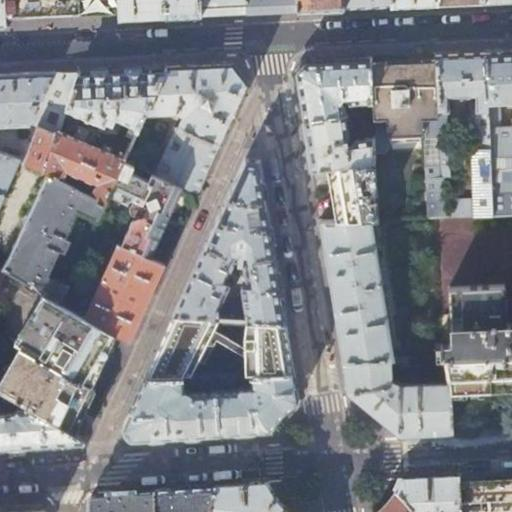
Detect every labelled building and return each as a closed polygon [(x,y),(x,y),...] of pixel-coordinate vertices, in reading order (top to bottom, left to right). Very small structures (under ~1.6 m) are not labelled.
[(5,0),(6,12),(117,7),(119,6),(118,0),(5,0)] [(118,0),(119,6),(119,19),(164,17),(163,0),(118,0)] [(200,0),(163,0),(164,17),(201,15),(200,0)] [(200,0),(201,15),(203,15),(246,13),(245,0),(200,0)] [(260,0),(261,12),(298,10),(297,0),(260,0)] [(297,0),(298,10),(344,8),(343,0),(297,0)] [(343,0),(344,8),(391,6),(390,0),(343,0)] [(511,49),(486,51),(489,127),(500,127),(499,101),(511,99),(511,49)] [(463,52),(435,53),(440,115),(440,117),(447,116),(447,110),(449,110),(449,94),(477,93),(477,101),(471,102),(475,203),(475,214),(493,214),(489,127),(486,51),(463,52)] [(423,116),(440,115),(435,53),(407,55),(408,67),(415,67),(416,92),(420,116),(423,116)] [(371,56),(373,107),(373,112),(373,118),(395,117),(393,55),(371,56)] [(367,108),(373,107),(371,56),(306,60),(296,71),(304,120),(346,113),(345,104),(340,101),(343,97),(352,103),(367,102),(367,108)] [(166,66),(146,111),(177,109),(184,113),(156,174),(158,175),(161,176),(184,187),(197,193),(229,124),(248,83),(232,63),(184,65),(166,66)] [(117,69),(80,70),(58,130),(68,134),(76,111),(104,124),(109,113),(131,123),(125,135),(124,135),(115,155),(125,159),(146,111),(166,66),(117,69)] [(61,71),(56,72),(31,123),(39,123),(58,130),(80,70),(61,71)] [(6,74),(0,74),(0,124),(29,123),(31,123),(56,72),(6,74)] [(346,113),(304,120),(312,168),(330,165),(375,158),(374,129),(368,129),(368,136),(355,138),(348,145),(347,139),(350,136),(346,113)] [(440,117),(440,115),(423,116),(427,216),(475,214),(475,203),(456,204),(456,189),(443,190),(442,175),(449,174),(447,116),(440,117)] [(427,216),(423,116),(420,116),(395,117),(373,118),(374,129),(375,158),(377,218),(427,216)] [(31,123),(29,123),(25,164),(44,172),(44,170),(58,130),(39,123),(31,123)] [(511,125),(500,127),(489,127),(493,214),(511,213),(511,125)] [(115,155),(68,134),(58,130),(44,170),(46,172),(63,180),(67,171),(72,173),(70,177),(78,180),(79,177),(95,184),(90,196),(92,198),(92,196),(106,203),(109,194),(125,159),(115,155)] [(0,192),(4,194),(22,156),(0,149),(0,192)] [(223,208),(205,246),(226,253),(222,262),(232,266),(234,262),(235,253),(245,254),(244,262),(245,268),(256,266),(255,258),(276,255),(260,160),(246,158),(223,208)] [(377,218),(375,158),(330,165),(340,219),(371,218),(377,218)] [(156,174),(125,159),(109,194),(138,207),(121,245),(152,258),(184,187),(161,176),(158,175),(156,174)] [(82,191),(63,180),(46,172),(2,267),(43,291),(62,302),(65,293),(70,283),(48,273),(59,249),(64,251),(70,238),(65,235),(77,210),(98,220),(106,203),(92,196),(92,198),(90,196),(82,191)] [(371,218),(340,219),(320,220),(343,360),(391,358),(393,358),(371,218)] [(152,258),(121,245),(119,244),(86,316),(117,334),(130,341),(158,279),(165,264),(152,258)] [(226,279),(232,266),(222,262),(226,253),(205,246),(174,315),(219,318),(220,305),(231,283),(231,282),(230,281),(229,280),(226,279)] [(287,321),(276,255),(255,258),(256,266),(245,268),(247,283),(243,283),(242,283),(242,284),(242,285),(247,319),(287,321)] [(2,267),(0,265),(0,332),(15,341),(43,291),(2,267)] [(444,355),(451,382),(451,391),(511,387),(511,323),(506,324),(504,285),(449,287),(452,343),(439,344),(439,342),(435,343),(435,356),(444,355)] [(69,306),(62,302),(43,291),(15,341),(21,345),(93,386),(116,335),(117,334),(86,316),(69,306)] [(72,297),(65,293),(62,302),(69,306),(72,297)] [(247,319),(219,318),(174,315),(146,377),(184,375),(192,375),(214,374),(225,374),(240,374),(253,373),(258,373),(295,372),(287,321),(247,319)] [(71,431),(93,386),(21,345),(0,380),(0,389),(24,403),(71,431)] [(391,358),(343,360),(348,392),(373,412),(399,433),(453,431),(451,391),(451,382),(403,384),(391,379),(391,358)] [(295,372),(258,373),(253,373),(253,385),(251,387),(241,387),(239,389),(216,391),(219,432),(246,430),(271,429),(273,425),(277,419),(283,412),(287,408),(293,403),(299,400),(295,372)] [(185,389),(184,375),(146,377),(123,426),(132,438),(176,435),(219,432),(216,391),(192,392),(191,391),(189,390),(187,389),(185,389)] [(0,447),(14,447),(84,442),(85,440),(85,439),(71,431),(24,403),(17,412),(6,412),(6,407),(0,406),(0,447)] [(460,511),(459,485),(459,480),(402,483),(398,492),(394,499),(391,503),(387,508),(385,510),(383,511),(460,511)] [(511,511),(511,482),(459,485),(460,511),(511,511)] [(216,504),(213,511),(283,511),(280,509),(279,507),(278,506),(275,502),(271,496),(268,489),(238,491),(215,492),(216,504)] [(181,495),(154,497),(155,511),(213,511),(216,504),(215,492),(181,495)] [(155,511),(154,497),(121,499),(93,501),(91,502),(88,504),(87,506),(86,508),(86,510),(86,511),(155,511)]
